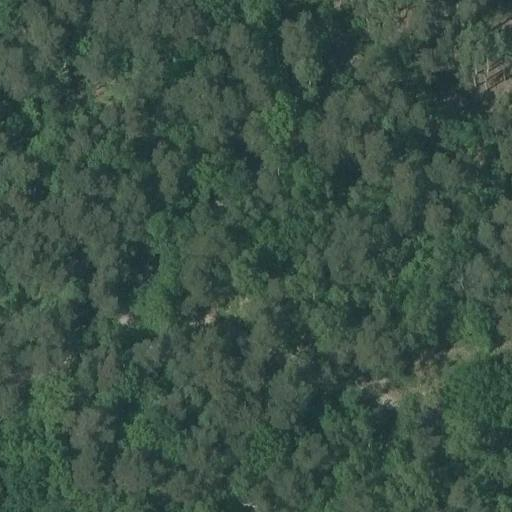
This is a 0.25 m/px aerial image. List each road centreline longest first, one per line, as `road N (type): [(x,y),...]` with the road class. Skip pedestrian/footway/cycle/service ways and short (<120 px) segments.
road 1 (track): [(511,439),(452,435),(296,359),(180,347),(127,324),(0,422)]
road 2 (track): [(511,195),(281,0)]
